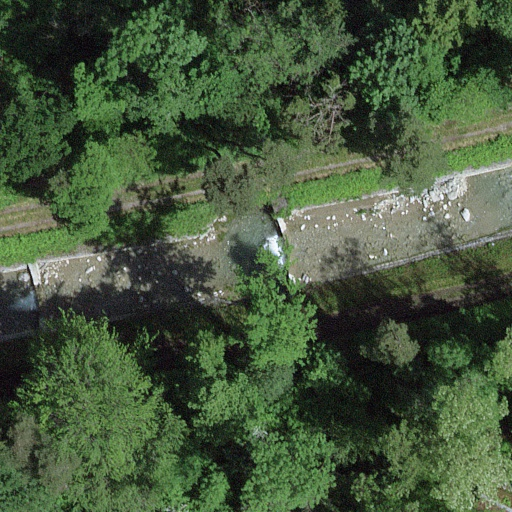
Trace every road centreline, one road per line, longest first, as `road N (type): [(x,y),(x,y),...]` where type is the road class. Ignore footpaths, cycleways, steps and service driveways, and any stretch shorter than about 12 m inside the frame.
road 1 (track): [(511,124),(458,142),(0,226)]
road 2 (track): [(511,284),(107,368),(0,380)]
